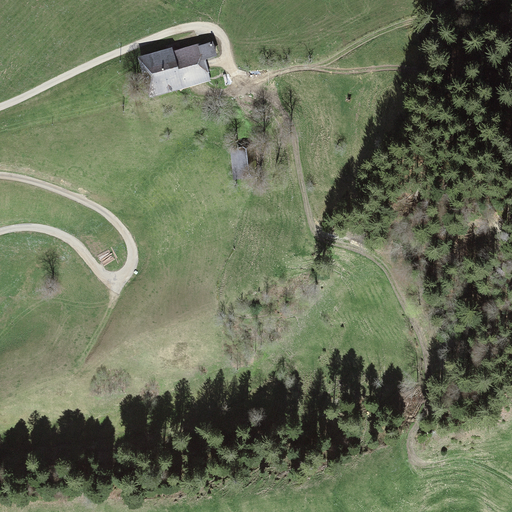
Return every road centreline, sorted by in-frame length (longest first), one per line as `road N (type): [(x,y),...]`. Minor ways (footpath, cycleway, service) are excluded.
road 1 (track): [(511,92),(379,67),(285,70),(243,83),(226,65),(219,33),(193,26),(0,106)]
road 2 (track): [(243,83),(269,95),(289,120),(318,233),(386,268),(421,337),(429,390),(410,436),(411,458),(477,461),(511,482)]
road 3 (track): [(0,175),(92,205),(131,246),(126,272),(111,277),(61,235),(36,226),(0,229)]
road 4 (track): [(511,0),(479,25),(413,19),(311,68)]
